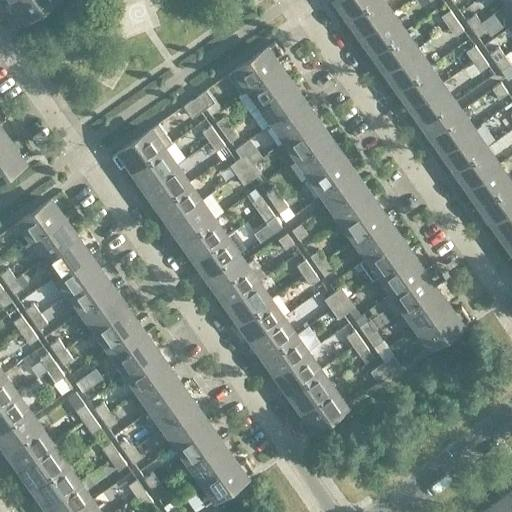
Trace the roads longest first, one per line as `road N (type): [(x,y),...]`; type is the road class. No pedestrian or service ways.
road 1 (residential): [(326,511),(75,149),(0,55)]
road 2 (residential): [(511,311),(284,0)]
road 3 (residential): [(377,511),(511,408)]
